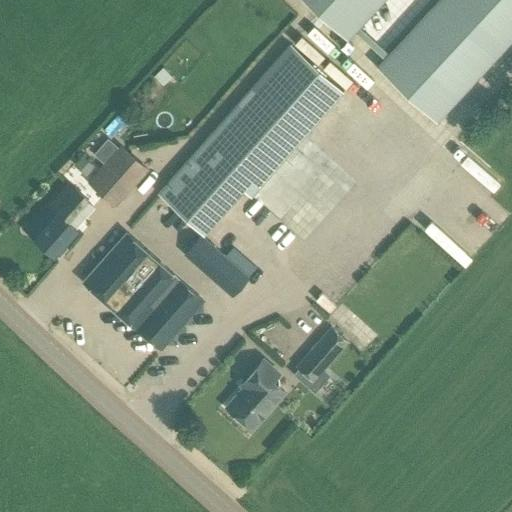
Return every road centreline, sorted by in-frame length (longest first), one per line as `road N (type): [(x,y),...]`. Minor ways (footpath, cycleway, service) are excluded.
road 1 (tertiary): [(224,511),(0,305)]
road 2 (unknown): [(10,315),(78,239),(112,218),(158,240),(235,311)]
road 3 (unknown): [(235,311),(429,149)]
road 4 (unknown): [(429,149),(283,28)]
road 5 (unknown): [(130,426),(235,311)]
road 6 (unknown): [(429,149),(511,61)]
